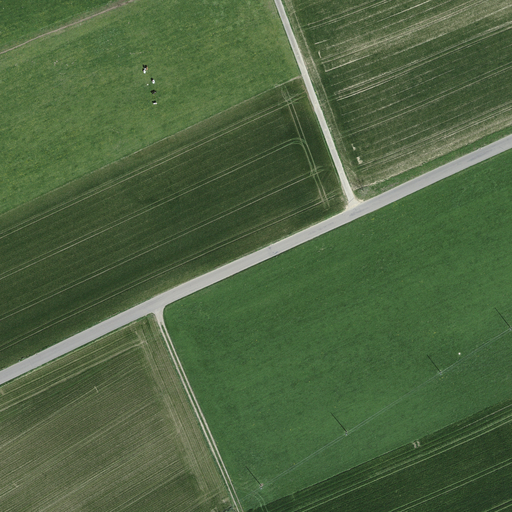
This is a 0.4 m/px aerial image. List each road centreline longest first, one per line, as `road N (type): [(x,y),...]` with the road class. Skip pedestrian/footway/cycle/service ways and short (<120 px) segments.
road 1 (unclassified): [(511,143),(0,379)]
road 2 (track): [(276,0),(355,213)]
road 3 (track): [(154,304),(240,511)]
